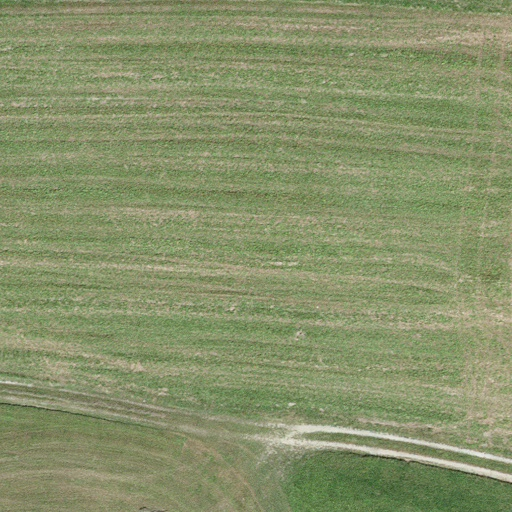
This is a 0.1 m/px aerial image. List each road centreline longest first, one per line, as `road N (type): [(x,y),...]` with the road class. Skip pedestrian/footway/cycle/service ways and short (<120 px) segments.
road 1 (track): [(262,432),(0,390)]
road 2 (track): [(511,470),(365,440),(262,432)]
